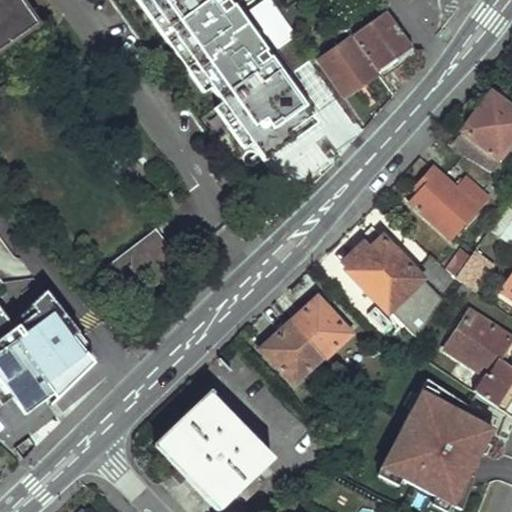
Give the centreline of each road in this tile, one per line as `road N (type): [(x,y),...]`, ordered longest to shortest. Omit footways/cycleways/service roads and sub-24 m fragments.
road 1 (primary): [(504,0),(265,270),(88,442)]
road 2 (unknown): [(152,379),(0,192)]
